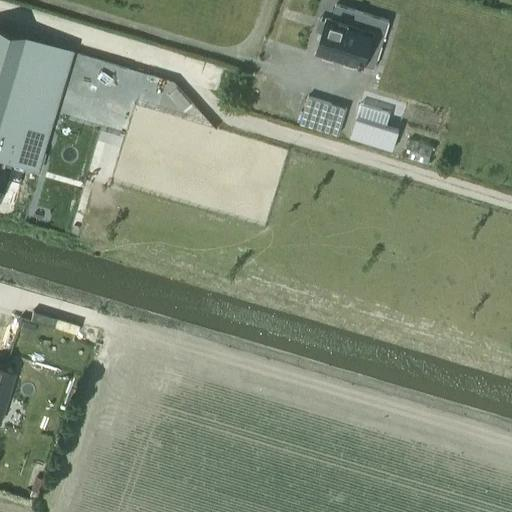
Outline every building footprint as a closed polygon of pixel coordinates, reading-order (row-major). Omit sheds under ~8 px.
[(326,16),(315,51),(373,69),(387,22),(335,6),(332,17),(326,16)] [(0,29),(0,156),(6,159),(37,168),(72,51),(0,29)] [(308,96),(299,123),(338,135),(347,107),(308,96)] [(365,121),(359,142),(382,149),(388,128),(365,121)] [(22,318),(19,329),(32,333),(35,322),(22,318)] [(19,331),(11,355),(74,376),(81,351),(19,331)] [(0,418),(14,373),(0,368),(0,418)]
